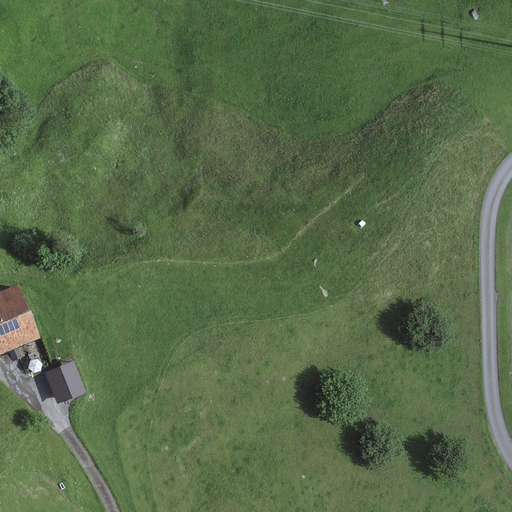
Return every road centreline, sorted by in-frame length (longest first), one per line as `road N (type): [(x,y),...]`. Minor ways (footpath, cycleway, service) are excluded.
road 1 (unclassified): [(511,160),(485,230),(491,398),(511,461)]
road 2 (track): [(112,511),(40,392)]
